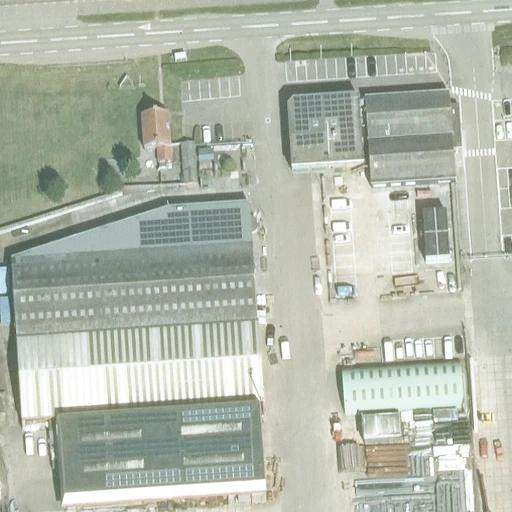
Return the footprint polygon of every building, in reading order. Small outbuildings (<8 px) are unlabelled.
[(450,109),(449,98),(359,104),(359,101),(357,101),(357,103),(323,106),(323,104),(321,104),(322,106),(293,108),(288,113),(287,113),(291,174),(363,169),(360,128),(366,127),(370,181),(455,176),(453,152),(462,152),(458,108),(450,109)] [(142,119),(144,152),(157,151),(158,166),(171,165),(168,117),(142,119)] [(194,145),(181,146),(184,186),(197,185),(194,145)] [(168,213),(11,264),(17,345),(257,329),(249,208),(168,213)] [(451,264),(446,217),(422,219),(426,266),(451,264)] [(333,257),(333,285),(344,285),(343,257),(333,257)] [(258,335),(19,351),(24,425),(263,409),(258,335)] [(461,362),(342,370),(345,417),(464,409),(461,362)] [(260,414),(59,427),(65,508),(265,495),(260,414)]
